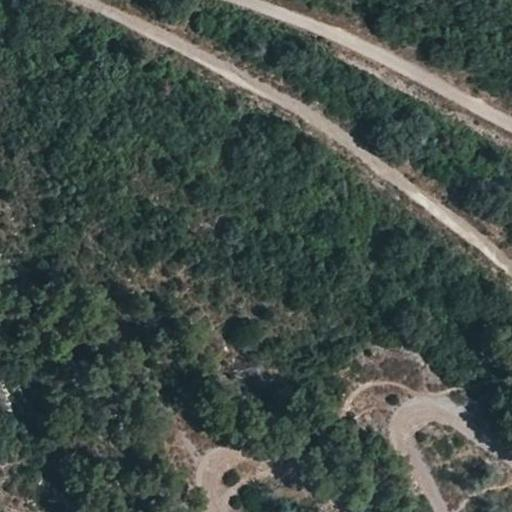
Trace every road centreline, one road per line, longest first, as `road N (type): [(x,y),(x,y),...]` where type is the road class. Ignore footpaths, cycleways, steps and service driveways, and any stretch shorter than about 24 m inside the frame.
road 1 (track): [(511,275),(324,125),(90,0)]
road 2 (track): [(511,127),(345,41),(244,0)]
road 3 (track): [(438,511),(408,449),(413,431),(442,424),(511,468)]
road 4 (track): [(238,511),(264,474),(330,484),(362,511)]
